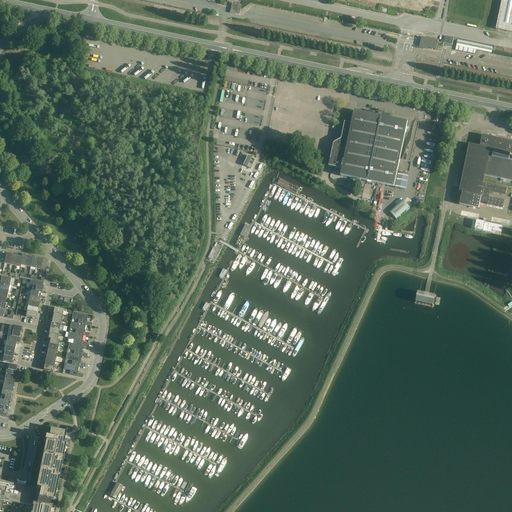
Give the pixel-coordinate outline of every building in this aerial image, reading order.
[(511,32),(511,0),(502,0),(497,29),(511,32)] [(238,13),(239,8),(240,5),(234,4),(232,12),(238,13)] [(436,50),(438,40),(434,39),(435,38),(433,38),(433,39),(427,38),(421,37),(419,48),(427,50),(427,48),(431,49),(430,50),(432,50),(432,49),(436,50)] [(493,47),(457,40),(455,50),(475,54),(476,50),(492,53),(493,47)] [(334,144),(330,162),(329,167),(342,170),(341,176),(353,179),(352,183),(351,183),(350,190),(354,191),(355,185),(363,187),(364,181),(394,187),(397,172),(409,175),(411,163),(399,160),(407,123),(354,112),(352,124),(345,123),(341,140),(334,144)] [(482,183),(484,175),(489,153),(493,153),(492,158),(509,161),(510,154),(511,154),(511,142),(482,136),(480,147),(469,145),(459,192),(462,193),(459,205),(478,209),(480,201),(487,203),(487,204),(503,208),(504,201),(488,197),(490,192),(506,195),(507,188),(482,183)] [(484,175),(511,181),(511,161),(509,161),(492,158),(493,153),(489,153),(484,175)] [(249,157),(244,168),(247,169),(253,158),(249,157)] [(397,173),(394,188),(405,190),(408,176),(397,173)] [(300,188),(280,178),(277,184),(297,194),(300,188)] [(402,200),(390,212),(396,219),(409,208),(402,200)] [(473,220),(471,228),(475,228),(474,229),(493,233),(493,231),(501,233),(503,226),(473,220)] [(0,283),(10,285),(11,278),(2,276),(1,280),(0,280),(0,283)] [(0,289),(8,291),(10,285),(0,283),(0,289)] [(0,296),(7,298),(8,291),(0,289),(0,296)] [(433,306),(435,296),(426,294),(418,293),(416,303),(433,306)] [(91,326),(92,323),(86,322),(87,315),(73,312),(72,318),(80,319),(79,323),(79,324),(85,325),(91,326)] [(77,330),(76,334),(83,335),(89,337),(90,333),(84,332),(85,325),(79,324),(79,323),(71,322),(70,328),(77,330)] [(87,347),(88,344),(81,343),(82,340),(83,335),(76,334),(69,332),(68,338),(75,340),(74,344),(83,346),(87,347)] [(87,358),(87,354),(81,353),(83,346),(74,344),(69,343),(68,349),(75,351),(74,355),(81,356),(87,358)] [(85,368),(85,364),(79,363),(81,356),(74,355),(67,353),(65,359),(73,361),(72,365),(79,366),(78,367),(85,368)] [(83,378),(83,375),(77,373),(78,367),(79,366),(72,365),(65,363),(63,370),(71,371),(70,375),(83,378)] [(0,416),(8,418),(8,415),(7,414),(8,413),(8,412),(0,410),(0,416)] [(49,511),(50,511),(51,511),(52,507),(49,506),(50,500),(53,501),(64,444),(60,444),(61,440),(64,441),(66,433),(50,430),(49,437),(45,437),(44,441),(46,441),(36,489),(36,490),(26,487),(20,485),(20,486),(9,484),(7,483),(0,481),(0,511),(2,505),(0,504),(0,499),(2,500),(2,502),(6,503),(5,505),(22,508),(22,506),(29,508),(32,508),(32,510),(31,511),(49,511)] [(71,434),(66,433),(64,441),(61,440),(60,444),(64,444),(66,445),(69,443),(71,434)] [(115,500),(122,486),(117,483),(110,497),(115,500)]
